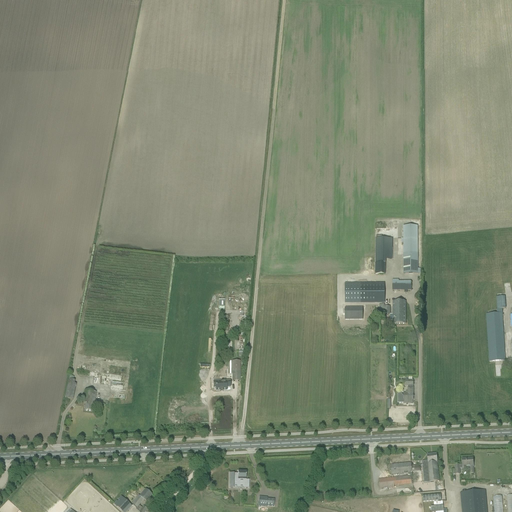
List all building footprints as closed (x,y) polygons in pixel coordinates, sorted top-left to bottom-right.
[(403,226),(403,274),(421,274),(420,269),(418,270),(418,226),(403,226)] [(389,260),(389,238),(375,238),(375,275),(385,275),(385,260),(389,260)] [(411,291),(411,281),(399,282),(399,280),(392,280),(392,291),(411,291)] [(344,283),(345,303),(384,303),(384,283),(344,283)] [(498,297),(498,309),(507,309),(506,297),(498,297)] [(401,316),(400,302),(393,302),(393,315),(390,315),(390,322),(393,322),(393,324),(406,324),(406,316),(401,316)] [(390,315),(390,307),(384,307),(384,305),(379,305),(379,315),(390,315)] [(349,318),(362,318),(362,309),(349,309),(349,318)] [(486,315),(489,357),(489,362),(505,361),(502,314),(486,315)] [(232,381),(240,382),(240,361),(232,361),(232,375),(232,378),(232,381)] [(94,362),(93,368),(110,371),(110,364),(94,362)] [(94,378),(93,384),(108,386),(108,380),(120,381),(121,377),(89,373),(89,377),(94,378)] [(64,398),(72,400),(76,384),(74,384),(75,381),(68,379),(64,398)] [(110,390),(122,391),(123,383),(111,381),(110,390)] [(220,381),(214,381),(214,388),(216,388),(216,391),(230,390),(230,381),(220,382),(220,381)] [(398,395),(398,403),(404,403),(404,404),(412,405),(412,401),(413,401),(413,391),(413,388),(408,388),(407,394),(403,394),(403,396),(402,396),(402,395),(398,395)] [(96,393),(91,392),(85,391),(83,404),(85,404),(84,411),(92,412),(93,405),(99,405),(100,401),(95,401),(96,393)] [(428,461),(422,462),(423,467),(424,483),(440,482),(437,459),(436,454),(427,455),(428,461)] [(474,474),(473,467),(473,463),(473,458),(462,459),(462,468),(470,467),(470,474),(474,474)] [(404,473),(404,475),(408,475),(408,473),(412,473),(412,472),(420,472),(420,465),(411,466),(411,463),(390,465),(391,474),(404,473)] [(230,473),(230,484),(234,485),(245,485),(244,489),(249,489),(249,482),(248,482),(248,481),(249,481),(249,480),(246,480),(246,472),(238,471),(238,474),(234,474),(234,473),(230,473)] [(412,484),(411,477),(378,480),(379,489),(394,488),(394,486),(412,484)] [(139,496),(132,504),(136,508),(137,508),(143,500),(146,502),(152,495),(145,490),(140,497),(139,496)] [(485,490),(460,493),(460,495),(461,511),(486,511),(485,493),(485,490)] [(118,501),(114,505),(121,511),(126,511),(131,507),(121,497),(121,498),(118,501)] [(266,506),(274,507),(274,500),(267,499),(267,498),(259,497),(258,506),(266,507),(266,506)] [(503,511),(503,497),(493,497),(494,511),(503,511)]
